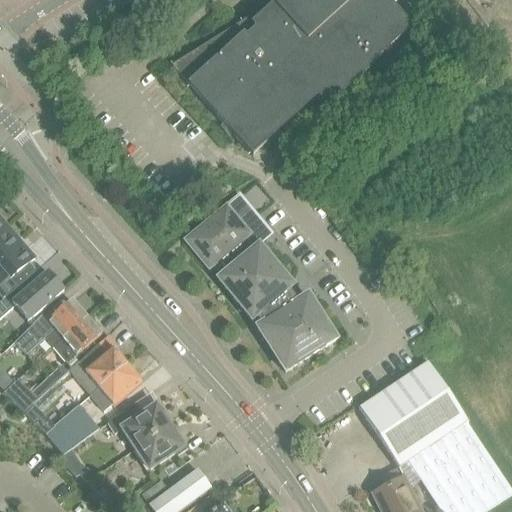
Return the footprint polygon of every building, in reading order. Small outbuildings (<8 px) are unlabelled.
[(247,21),(171,69),(252,159),(252,158),(252,157),(272,138),(273,139),(274,139),(273,138),(294,119),(295,120),(296,119),(295,118),(316,100),(326,112),(327,111),(324,108),(345,89),(348,92),(355,86),(352,83),(367,70),(370,73),(370,72),(368,70),(384,56),(382,54),(387,49),(389,51),(390,50),(389,49),(410,31),(411,32),(412,31),(391,8),(397,3),(394,0),(279,0),(271,7),(277,13),(256,32),(255,31),(247,21)] [(225,210),(185,244),(208,271),(211,268),(221,279),(217,282),(251,323),(254,320),(260,328),(256,330),(284,375),(335,343),(307,298),(298,304),(288,292),(291,289),(258,249),(265,242),(260,235),(265,231),(250,213),(252,212),(246,204),(244,206),(238,199),(225,210)] [(29,266),(34,261),(0,221),(0,290),(3,288),(10,296),(36,273),(29,266)] [(31,322),(63,292),(48,276),(16,306),(31,322)] [(0,321),(14,309),(5,299),(0,303),(0,321)] [(44,341),(52,351),(87,321),(72,305),(51,323),(44,316),(14,344),(25,357),(44,341)] [(100,337),(87,321),(52,351),(66,367),(100,337)] [(74,380),(89,398),(126,368),(111,350),(74,380)] [(426,365),(357,411),(398,471),(405,466),(465,426),(466,425),(426,365)] [(141,386),(126,368),(89,398),(104,417),(141,386)] [(60,369),(48,380),(55,387),(67,376),(60,369)] [(36,391),(30,396),(36,403),(37,403),(55,387),(48,380),(36,391)] [(17,383),(3,396),(23,416),(36,403),(30,396),(17,383)] [(59,385),(34,409),(41,416),(66,392),(59,385)] [(121,432),(134,453),(169,430),(163,419),(166,418),(157,404),(146,411),(148,414),(142,418),(134,407),(107,427),(114,437),(121,432)] [(25,418),(44,438),(54,429),(41,416),(34,409),(25,418)] [(54,429),(44,438),(44,439),(63,460),(98,431),(78,409),(54,429)] [(465,426),(405,466),(418,484),(437,511),(488,511),(511,497),(465,426)] [(176,440),(169,430),(134,453),(148,474),(175,456),(177,459),(188,452),(179,438),(176,440)] [(168,478),(176,472),(172,466),(164,473),(168,478)] [(151,511),(183,511),(210,492),(196,473),(168,494),(161,484),(141,499),(151,511)] [(419,511),(404,480),(371,497),(378,511),(419,511)] [(107,496),(100,502),(109,511),(111,511),(122,504),(113,492),(107,496)]
